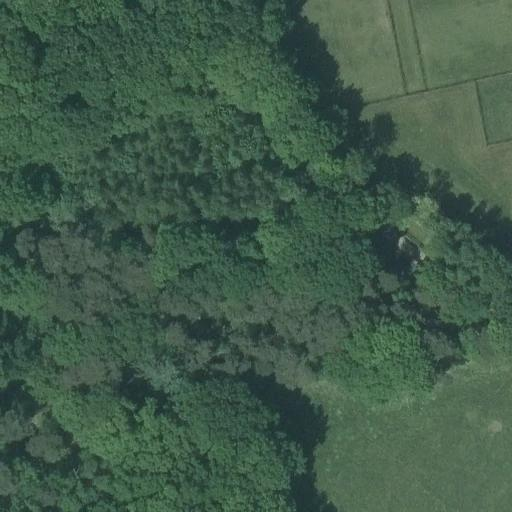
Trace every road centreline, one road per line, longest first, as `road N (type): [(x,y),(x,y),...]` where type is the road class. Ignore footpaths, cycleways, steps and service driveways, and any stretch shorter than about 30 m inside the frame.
road 1 (track): [(214,0),(247,60),(320,149),(511,328)]
road 2 (track): [(0,259),(251,262),(371,196)]
road 3 (track): [(0,326),(11,375),(109,486),(115,511)]
